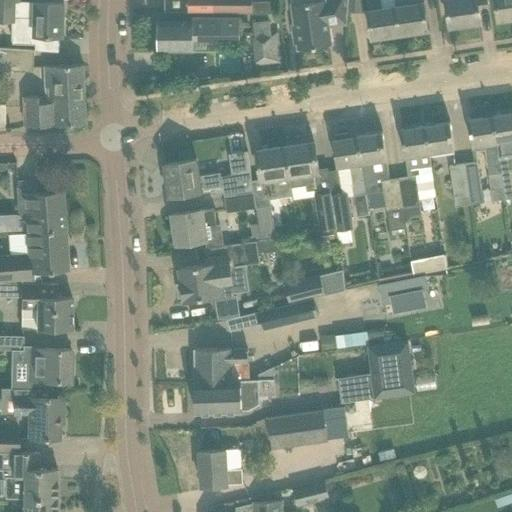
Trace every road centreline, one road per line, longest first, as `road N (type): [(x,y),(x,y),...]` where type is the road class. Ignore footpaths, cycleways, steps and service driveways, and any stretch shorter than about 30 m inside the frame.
road 1 (unclassified): [(112,137),(511,72)]
road 2 (tertiary): [(135,511),(125,447),(112,137)]
road 3 (tertiary): [(112,137),(108,0)]
